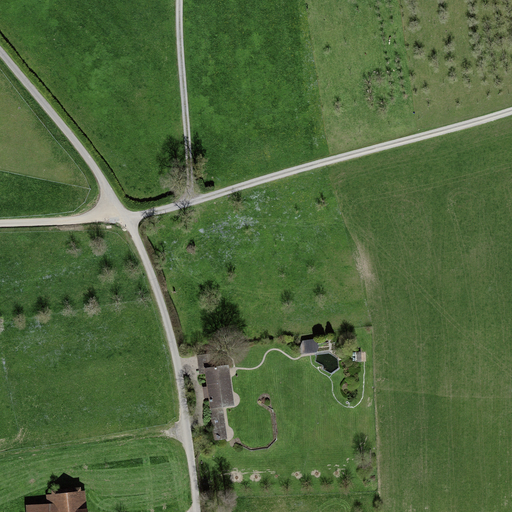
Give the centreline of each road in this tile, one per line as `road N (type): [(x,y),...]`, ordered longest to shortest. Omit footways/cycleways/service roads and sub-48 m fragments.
road 1 (track): [(113,212),(140,215),(511,117)]
road 2 (track): [(113,212),(131,226),(165,312),(196,511)]
road 3 (track): [(180,0),(190,201)]
road 4 (track): [(0,51),(92,164),(113,212)]
road 5 (track): [(0,458),(187,430)]
